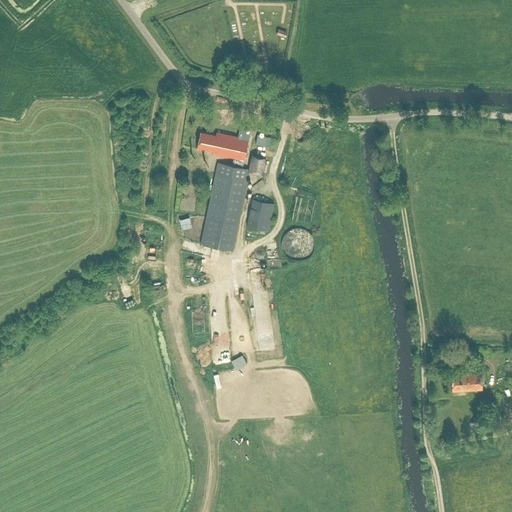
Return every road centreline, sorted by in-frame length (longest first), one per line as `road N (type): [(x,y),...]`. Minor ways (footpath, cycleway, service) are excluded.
road 1 (unclassified): [(389,116),(323,117),(188,86),(120,0)]
road 2 (track): [(389,116),(423,380)]
road 3 (unclassified): [(389,116),(511,116)]
